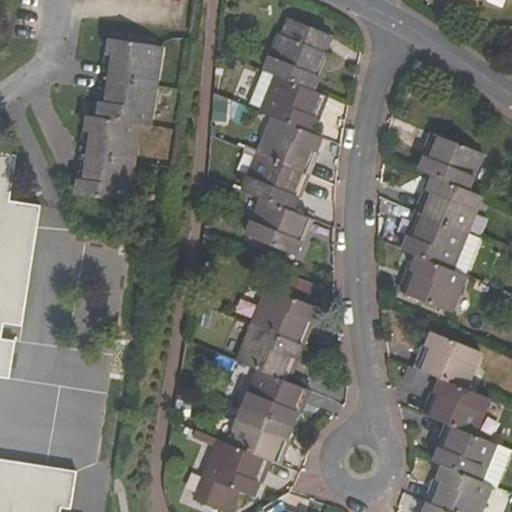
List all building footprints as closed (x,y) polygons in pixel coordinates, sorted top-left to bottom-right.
[(449,0),(473,9),(477,0),(479,0),(487,3),(488,0),(449,0)] [(327,53),(323,52),(330,35),(287,18),(266,72),(276,76),(313,90),(327,53)] [(141,125),(148,127),(161,47),(110,38),(97,118),(89,117),(76,196),(128,205),(141,125)] [(313,90),(276,76),(261,113),(273,118),(309,132),(324,95),(313,90)] [(309,132),(273,118),(258,155),(306,174),(320,137),(309,132)] [(434,177),(469,191),(484,154),(435,134),(420,171),(434,177)] [(41,207),(10,202),(18,157),(0,153),(0,511),(60,511),(61,509),(71,510),(77,472),(0,460),(0,377),(10,379),(16,341),(2,339),(4,324),(22,327),(41,207)] [(261,199),(291,211),(306,174),(258,155),(243,192),(261,199)] [(469,191),(434,177),(420,214),(469,234),(483,197),(469,191)] [(261,199),(246,237),(295,255),(309,218),(291,211),(261,199)] [(469,234),(420,214),(405,252),(419,258),(466,276),(481,239),(469,234)] [(404,294),(452,314),(466,276),(419,258),(404,294)] [(252,326),(301,345),(316,307),(268,288),(252,326)] [(301,345),(252,326),(238,363),(259,371),(286,382),(301,345)] [(466,389),(480,351),(433,333),(418,370),(441,379),(466,389)] [(244,408),(291,427),(306,390),(286,382),(259,371),(244,408)] [(466,389),(441,379),(426,417),(450,427),(475,437),(490,398),(466,389)] [(291,427),(244,408),(229,446),(267,461),(272,463),(276,464),(291,427)] [(511,451),(475,437),(450,427),(435,464),(444,467),(492,487),(498,489),(511,453),(511,451)] [(219,511),(228,511),(237,491),(253,499),(258,484),(267,461),(229,446),(219,442),(195,502),(219,511)] [(258,484),(262,486),(272,463),(267,461),(258,484)] [(429,503),(450,511),(481,511),(492,487),(444,467),(429,503)] [(425,511),(450,511),(429,503),(425,511)]
